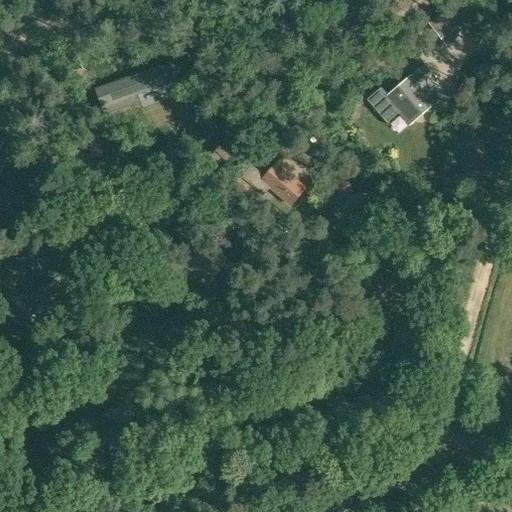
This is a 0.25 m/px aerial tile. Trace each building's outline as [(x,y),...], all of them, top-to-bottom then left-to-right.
[(458,34),(443,14),(430,24),(445,44),(458,34)] [(95,90),(104,115),(140,102),(137,95),(170,84),(163,65),(95,90)] [(425,65),(410,77),(388,96),(381,88),(366,100),(386,123),(400,112),(410,124),(433,104),(421,90),(435,77),(425,65)] [(276,164),(262,181),(290,205),(304,188),(276,164)] [(226,258),(196,240),(181,264),(211,282),(226,258)] [(362,308),(393,300),(387,277),(356,285),(362,308)] [(54,280),(31,296),(49,322),(72,307),(54,280)]
